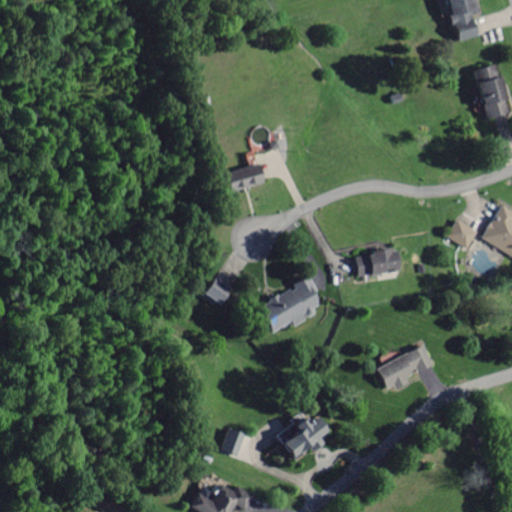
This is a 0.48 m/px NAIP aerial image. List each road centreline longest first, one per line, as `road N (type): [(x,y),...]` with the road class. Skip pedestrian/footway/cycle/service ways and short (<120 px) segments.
road 1 (residential): [(511,172),(446,191),(352,190),(252,238)]
road 2 (residential): [(306,511),(429,406),(511,372)]
